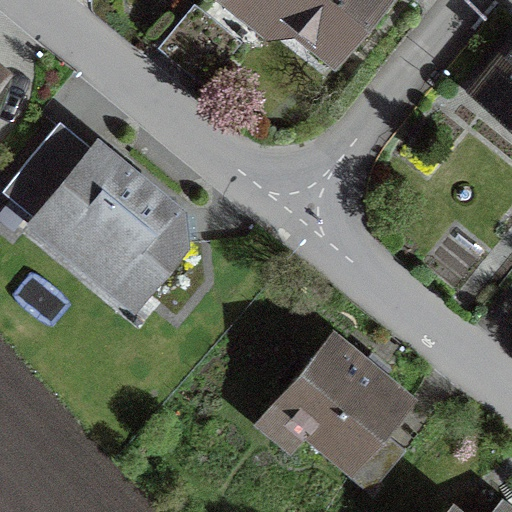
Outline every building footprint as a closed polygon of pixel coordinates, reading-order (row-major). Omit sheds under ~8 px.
[(197,0),(177,24),(223,64),(253,29),(218,0),(197,0)] [(270,0),(305,28),(340,57),(386,0),(270,0)] [(511,49),(482,86),(511,110),(511,49)] [(89,151),(56,124),(3,188),(35,215),(47,202),(148,286),(183,242),(180,209),(144,179),(97,141),(89,151)] [(372,497),(409,454),(389,437),(419,402),(378,367),(334,331),(253,427),(290,458),(305,440),(372,497)] [(511,511),(501,502),(493,511),(459,511),(451,506),(446,511),(511,511)]
